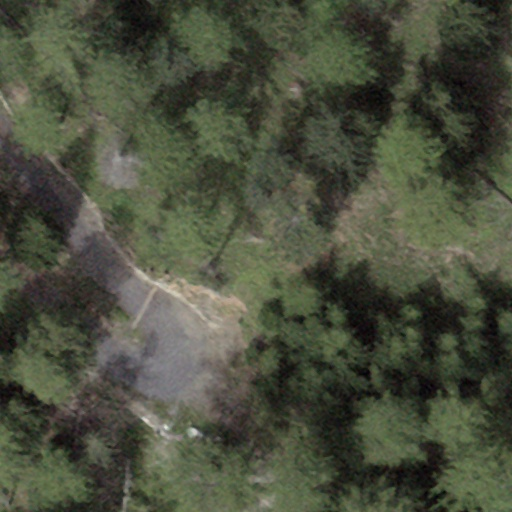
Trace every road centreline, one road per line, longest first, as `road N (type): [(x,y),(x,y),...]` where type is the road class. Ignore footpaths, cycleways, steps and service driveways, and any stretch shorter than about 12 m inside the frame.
road 1 (track): [(200,414),(155,321),(0,131)]
road 2 (track): [(0,273),(37,311),(200,414)]
road 3 (track): [(200,414),(385,511)]
